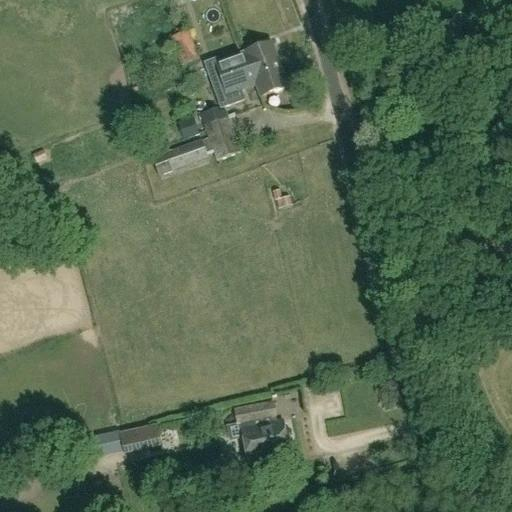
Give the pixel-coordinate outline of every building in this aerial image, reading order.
[(181,67),(200,61),(189,32),(171,39),(181,67)] [(245,53),(246,54),(257,86),(261,98),(290,88),(274,43),(245,53)] [(242,92),(257,86),(246,54),(217,64),(216,60),(204,64),(221,111),(245,103),(242,92)] [(220,114),(218,110),(200,116),(204,128),(208,139),(233,131),(226,111),(220,114)] [(197,127),(194,120),(177,125),(180,133),(183,141),(200,136),(197,127)] [(233,131),(208,139),(217,162),(241,153),(233,131)] [(203,141),(167,154),(152,160),(159,178),(210,159),(203,141)] [(281,200),(283,200),(281,191),(273,193),(275,202),(281,201),(281,200)] [(291,198),(283,200),(281,200),(281,201),(283,209),(293,207),(291,198)] [(283,422),(278,423),(274,403),(234,411),(237,426),(226,428),(229,444),(243,441),(248,466),(290,457),(283,422)]
